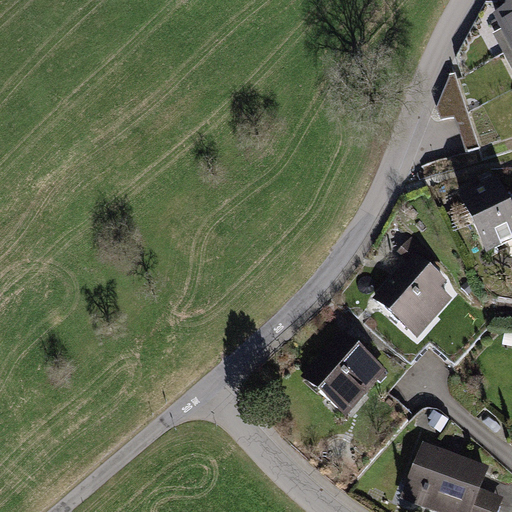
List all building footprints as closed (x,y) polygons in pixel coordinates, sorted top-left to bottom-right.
[(511,42),(511,0),(510,1),(498,16),(511,42)] [(511,244),(511,220),(506,208),(494,181),(458,199),(485,257),(511,244)] [(416,347),(456,303),(425,275),(434,264),(414,246),(400,260),(410,269),(374,309),(416,347)] [(384,382),(339,341),(300,384),(344,425),(384,382)] [(472,511),(486,476),(421,452),(400,509),(406,511),(472,511)]
